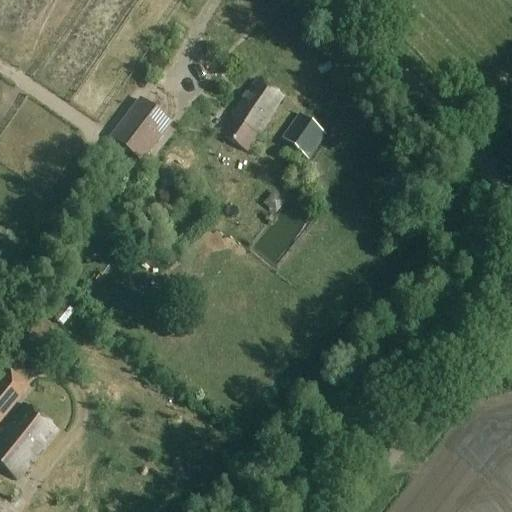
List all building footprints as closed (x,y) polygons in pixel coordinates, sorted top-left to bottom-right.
[(220,140),(245,156),(256,138),(255,137),(278,100),(253,84),(231,120),(232,121),(220,140)] [(139,101),(109,139),(141,164),(171,126),(139,101)] [(297,115),(279,140),(288,147),(305,159),(308,160),(325,135),(297,115)] [(303,211),(308,204),(302,199),(297,206),(303,211)] [(29,353),(39,341),(30,333),(20,346),(29,353)] [(6,370),(0,376),(0,423),(28,390),(26,389),(28,387),(6,370)] [(0,469),(15,482),(29,463),(31,465),(54,433),(33,417),(19,407),(0,431),(0,469)]
